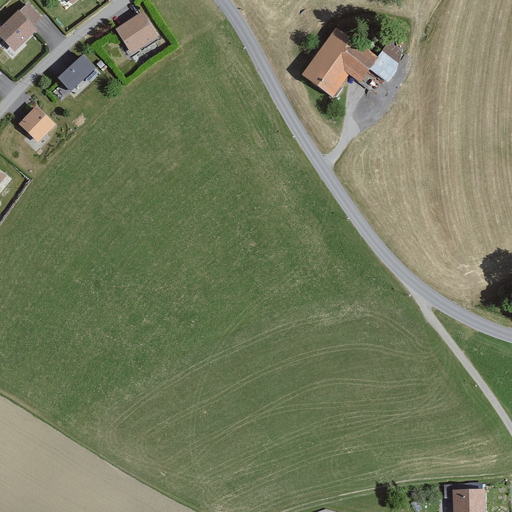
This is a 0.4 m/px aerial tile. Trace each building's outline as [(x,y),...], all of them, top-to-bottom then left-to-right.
[(30,2),(0,30),(0,31),(17,49),(39,28),(35,24),(43,16),(30,2)] [(159,36),(144,11),(116,29),(131,53),(159,36)] [(378,55),(339,28),(304,76),(335,98),(352,75),(363,83),(373,70),(388,81),(406,56),(387,43),(378,55)] [(98,69),(85,53),(58,76),(71,92),(98,69)] [(56,124),(38,105),(20,123),(38,141),(56,124)] [(0,186),(10,174),(0,166),(0,186)] [(459,492),(459,511),(489,511),(489,491),(459,492)]
